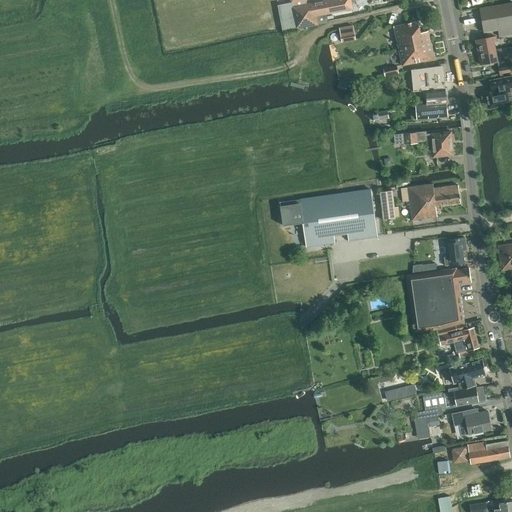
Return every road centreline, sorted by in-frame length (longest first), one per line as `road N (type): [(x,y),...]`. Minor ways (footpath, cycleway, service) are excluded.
road 1 (track): [(111,0),(127,66),(150,88),(282,70),(328,26),(445,0)]
road 2 (tertiary): [(491,320),(445,0)]
